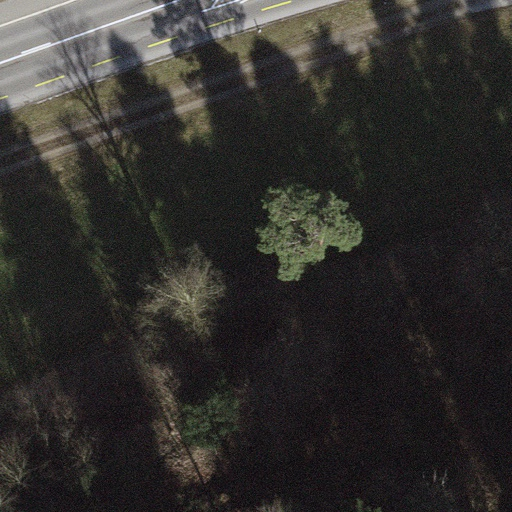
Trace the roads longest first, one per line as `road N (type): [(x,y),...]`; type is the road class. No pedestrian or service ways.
road 1 (track): [(506,0),(0,170)]
road 2 (primary): [(0,65),(185,0)]
